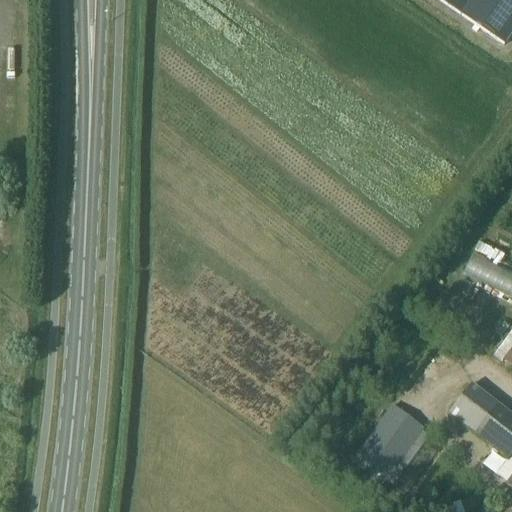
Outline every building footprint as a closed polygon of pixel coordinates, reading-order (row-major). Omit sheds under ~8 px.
[(511,37),(511,0),(436,0),(505,47),(511,37)] [(511,273),(497,267),(502,254),(477,243),(463,275),(511,296),(511,273)] [(494,359),(511,366),(511,334),(505,331),(494,359)] [(511,417),(472,385),(447,416),(506,461),(511,454),(511,478),(506,486),(511,490),(511,417)] [(424,430),(393,406),(355,459),(386,483),(424,430)]
